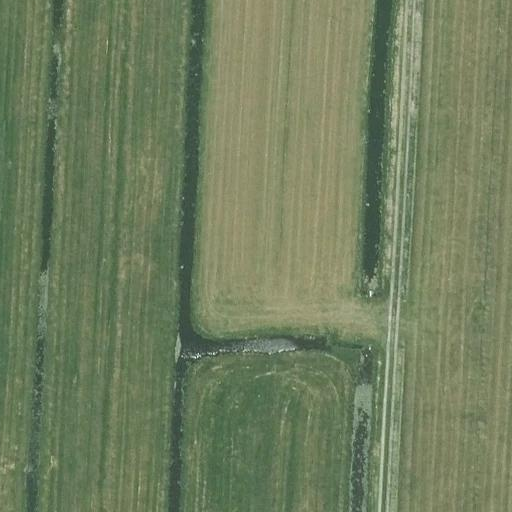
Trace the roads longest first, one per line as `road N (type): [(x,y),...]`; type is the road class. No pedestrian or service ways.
road 1 (track): [(389,511),(415,0)]
road 2 (track): [(321,465),(334,299),(400,301)]
